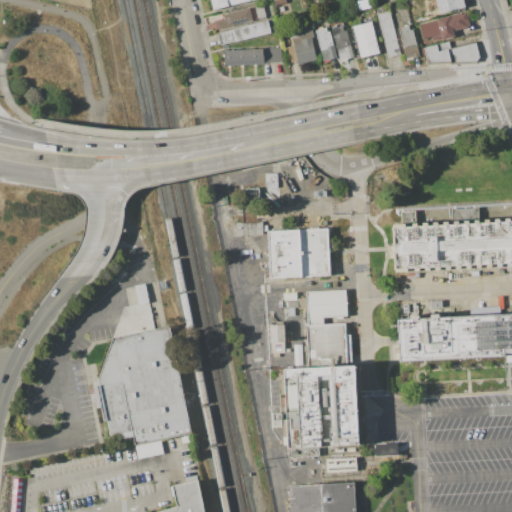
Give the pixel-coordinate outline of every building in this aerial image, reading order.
[(210,0),(252,0),(213,10),(210,0)] [(436,0),(462,0),(465,7),(447,11),(448,13),(439,15),(436,0)] [(255,7),(263,5),(266,17),(258,19),(255,7)] [(223,15),(250,8),(253,21),(217,30),(215,22),(224,20),(223,15)] [(377,15),(389,11),(393,26),(380,29),(377,15)] [(420,24),(437,20),(437,19),(467,12),(470,26),(453,30),(455,37),(441,40),(441,38),(432,40),(431,37),(423,39),(420,24)] [(250,25),(268,20),(271,33),(253,37),(250,25)] [(351,26),(372,21),(376,39),(378,38),(379,43),(377,44),(378,49),(380,48),(381,53),(357,59),(356,55),(358,54),(357,48),(355,48),(354,44),(356,44),(351,26)] [(232,29),(250,25),(253,37),(235,42),(232,29)] [(287,47),(292,45),(291,39),(292,39),(292,38),(300,36),(298,28),(311,26),(314,37),(312,37),(317,60),(296,65),(295,61),(290,62),(287,47)] [(331,29),(342,26),(344,31),(346,30),(353,57),(346,59),(346,60),(339,62),(331,29)] [(380,29),(393,26),(397,41),(384,44),(380,29)] [(398,28),(408,26),(409,30),(413,29),(420,56),(413,58),(413,59),(406,61),(398,28)] [(315,30),(326,27),(327,32),(330,31),(337,58),(335,58),(335,59),(329,61),(321,63),(318,50),(320,50),(315,30)] [(218,33),(232,29),(235,42),(221,46),(218,33)] [(384,44),(397,41),(400,55),(387,58),(384,44)] [(421,48),(449,41),(451,49),(476,43),(480,58),(477,63),(428,64),(426,56),(423,57),(421,48)] [(251,48),(263,47),(264,64),(251,65),(251,48)] [(263,47),(281,47),(282,63),(264,64),(263,47)] [(223,49),(237,48),(238,66),(223,66),(223,49)] [(237,48),(251,48),(251,65),(238,66),(237,48)] [(295,169),(296,169),(295,163),(298,162),(303,179),(299,180),(295,169)] [(266,173),(277,173),(278,189),(266,189),(266,173)] [(242,189),(258,188),(259,200),(242,201),(242,189)] [(391,225),(401,224),(400,212),(415,211),(416,224),(452,222),(451,210),(478,208),(479,220),(511,219),(511,367),(511,357),(399,362),(396,319),(409,318),(409,315),(417,315),(417,318),(430,317),(429,314),(437,314),(438,317),(511,312),(511,270),(508,271),(508,266),(394,273),(391,225)] [(236,223),(261,222),(262,226),(266,226),(266,231),(262,231),(262,235),(236,236),(236,223)] [(267,231),(328,228),(330,276),(269,279),(267,231)] [(335,249),(342,249),(343,278),(336,278),(335,249)] [(250,266),(262,262),(264,268),(252,272),(250,266)] [(133,285),(144,283),(148,302),(137,305),(133,285)] [(306,292),(346,290),(348,316),(342,316),(342,319),(336,319),(336,317),(323,317),(323,324),(346,324),(346,335),(351,334),(352,365),(307,366),(306,352),(304,352),(304,346),(306,346),(305,325),(307,325),(306,308),(298,309),(298,307),(294,307),(294,313),(288,313),(288,308),(285,308),(285,302),(298,301),(298,298),(306,298),(306,292)] [(253,295),(259,298),(256,303),(250,300),(253,295)] [(430,300),(442,300),(442,308),(430,308),(430,300)] [(269,325),(271,324),(271,322),(282,322),(283,324),(285,324),(285,341),(284,341),(284,349),(290,349),(290,352),(279,353),(279,357),(273,357),(273,353),(270,354),(269,325)] [(112,337),(169,326),(192,442),(181,444),(180,436),(160,440),(163,454),(137,460),(133,436),(118,439),(118,434),(110,436),(107,421),(104,422),(96,386),(100,385),(99,379),(112,337)] [(282,369),(354,366),(358,453),(287,458),(286,445),(283,445),(282,420),(281,420),(281,427),(272,427),(271,412),(282,412),(282,394),(283,394),(282,369)] [(374,444),(398,443),(398,456),(375,457),(374,444)] [(325,459),(356,458),(356,472),(326,473),(325,459)] [(157,511),(176,507),(174,496),(172,496),(170,486),(185,483),(184,478),(196,475),(203,511),(157,511)] [(10,511),(13,478),(22,479),(20,511),(10,511)] [(288,511),(287,486),(354,482),(355,511),(288,511)]
